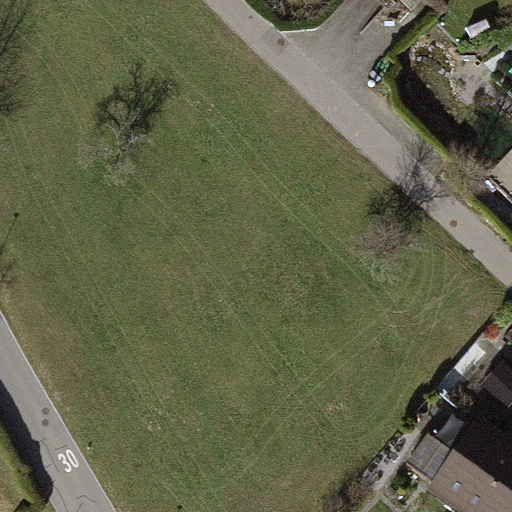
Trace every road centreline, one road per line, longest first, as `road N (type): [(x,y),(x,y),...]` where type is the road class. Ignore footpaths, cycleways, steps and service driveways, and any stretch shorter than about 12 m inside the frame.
road 1 (residential): [(230,0),(511,272)]
road 2 (tertiary): [(0,355),(93,511)]
